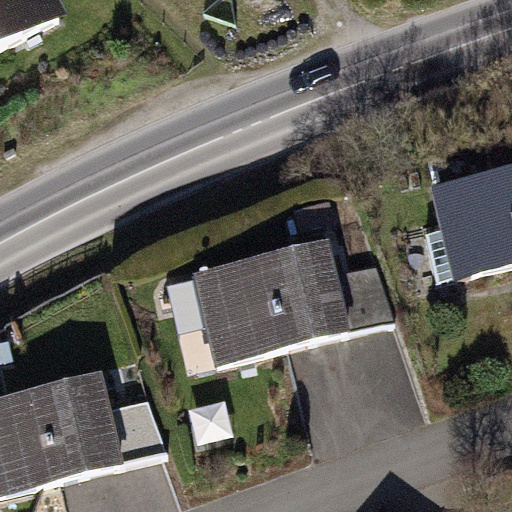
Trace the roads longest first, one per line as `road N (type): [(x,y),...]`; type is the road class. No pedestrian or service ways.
road 1 (primary): [(0,246),(260,123),(511,30)]
road 2 (residential): [(275,511),(511,422)]
